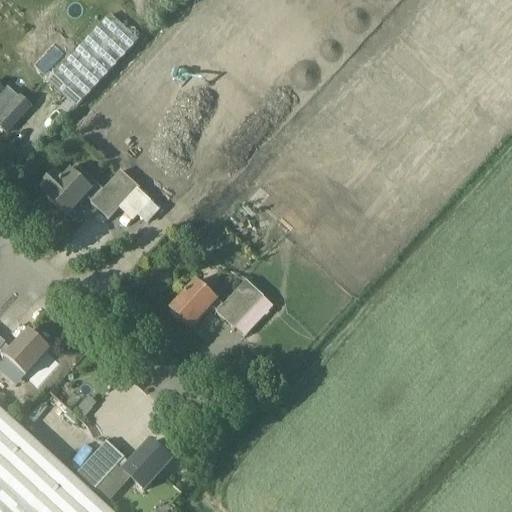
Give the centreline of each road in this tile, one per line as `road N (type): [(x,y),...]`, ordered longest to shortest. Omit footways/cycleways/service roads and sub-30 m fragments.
road 1 (unclassified): [(211,429),(0,234)]
road 2 (residential): [(463,0),(297,182)]
road 3 (residential): [(434,341),(293,494),(311,511)]
